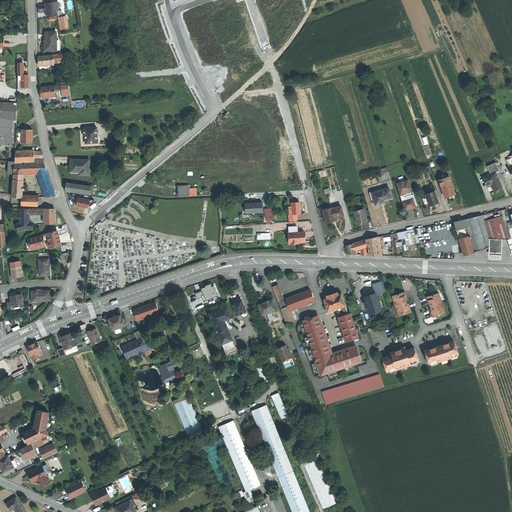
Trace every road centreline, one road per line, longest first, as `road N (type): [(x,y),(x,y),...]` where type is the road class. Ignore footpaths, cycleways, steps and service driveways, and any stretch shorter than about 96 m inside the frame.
road 1 (primary): [(74,316),(220,265),(325,261)]
road 2 (residential): [(77,233),(45,150),(34,94),(32,0)]
road 3 (unknown): [(181,278),(232,407),(279,386),(267,356)]
road 4 (track): [(441,48),(329,82),(238,94)]
road 5 (residential): [(327,252),(364,234),(511,202)]
road 6 (residential): [(77,233),(215,113)]
road 7 (residential): [(271,63),(309,192)]
